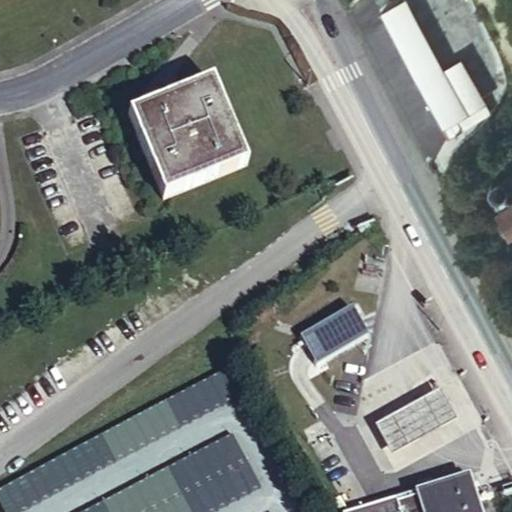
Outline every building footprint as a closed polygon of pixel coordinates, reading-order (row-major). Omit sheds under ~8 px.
[(433,22),(455,27),(459,0),(390,0),(387,20),(432,28),(433,22)] [(436,65),(464,118),(508,94),(479,42),(436,65)] [(125,110),(169,190),(248,148),(205,68),(125,110)] [(506,213),(511,210),(511,174),(493,184),(489,190),(492,197),(497,199),(501,208),(504,207),(506,213)] [(511,230),(511,210),(506,213),(502,214),(509,232),(511,230)] [(354,312),(297,346),(311,371),(368,337),(354,312)] [(368,426),(385,457),(450,421),(433,390),(368,426)] [(351,511),(481,511),(470,474),(350,510),(351,511)]
